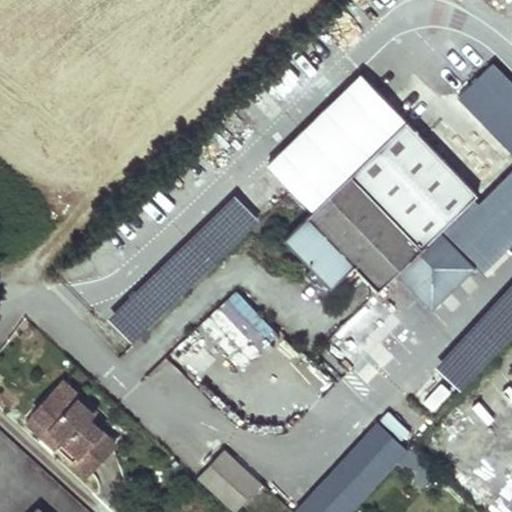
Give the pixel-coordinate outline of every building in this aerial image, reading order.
[(511,0),(493,0),(506,12),(511,5),(511,0)] [(340,187),(283,241),(310,268),(331,290),(355,267),(358,271),(403,228),(459,175),(408,122),(352,176),(340,187)] [(332,179),(340,187),(352,176),(343,167),(332,179)] [(358,271),(378,292),(400,270),(432,302),(468,267),(436,235),(478,194),(459,175),(403,228),(358,271)] [(323,298),(331,290),(310,268),(303,276),(323,298)] [(348,339),(378,369),(415,332),(385,302),(348,339)] [(511,349),(499,359),(511,376),(511,349)] [(63,381),(34,413),(64,441),(58,447),(86,474),(114,444),(87,418),(95,410),(63,381)] [(34,413),(25,422),(55,450),(58,447),(64,441),(34,413)] [(196,476),(225,504),(252,475),(226,450),(196,476)] [(252,475),(225,504),(233,511),(260,483),(252,475)]
